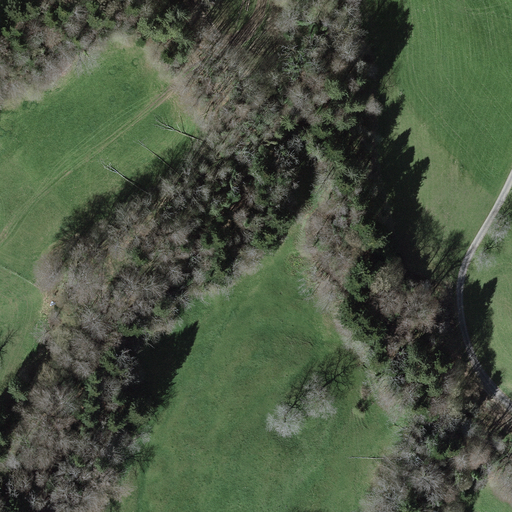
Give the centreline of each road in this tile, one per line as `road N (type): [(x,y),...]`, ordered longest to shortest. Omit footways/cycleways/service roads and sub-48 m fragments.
road 1 (track): [(0,244),(59,183),(233,43)]
road 2 (track): [(511,406),(474,367),(459,288),(511,180)]
